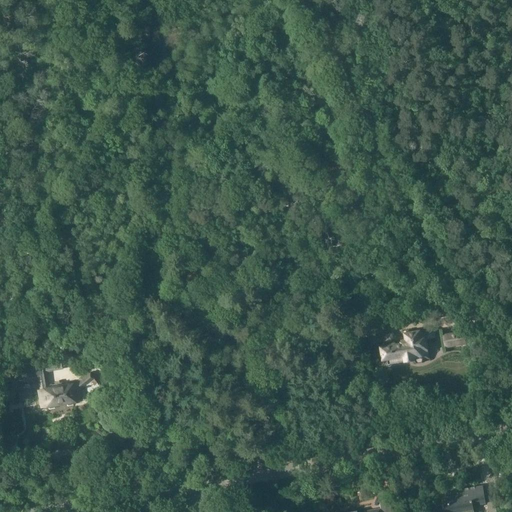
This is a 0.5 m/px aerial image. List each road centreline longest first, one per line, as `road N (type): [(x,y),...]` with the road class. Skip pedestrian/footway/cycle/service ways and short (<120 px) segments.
road 1 (residential): [(36,511),(511,427)]
road 2 (unknown): [(474,314),(315,0)]
